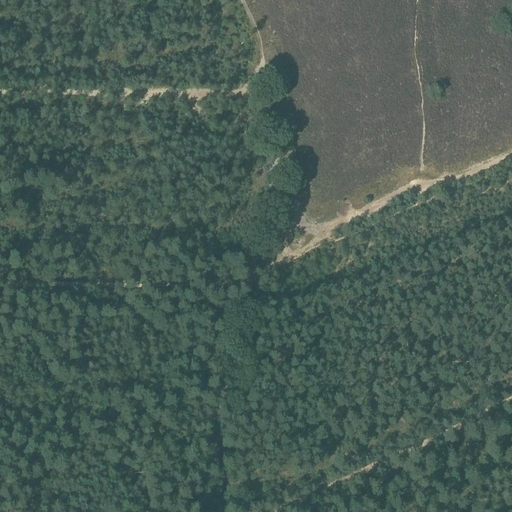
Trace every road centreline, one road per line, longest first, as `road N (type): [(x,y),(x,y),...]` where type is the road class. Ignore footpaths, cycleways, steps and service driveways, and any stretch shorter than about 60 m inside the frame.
road 1 (track): [(273,511),(511,396)]
road 2 (track): [(251,278),(0,286)]
road 3 (track): [(511,155),(349,220),(284,260)]
road 4 (track): [(222,511),(216,438),(251,278)]
road 5 (track): [(284,260),(264,100)]
